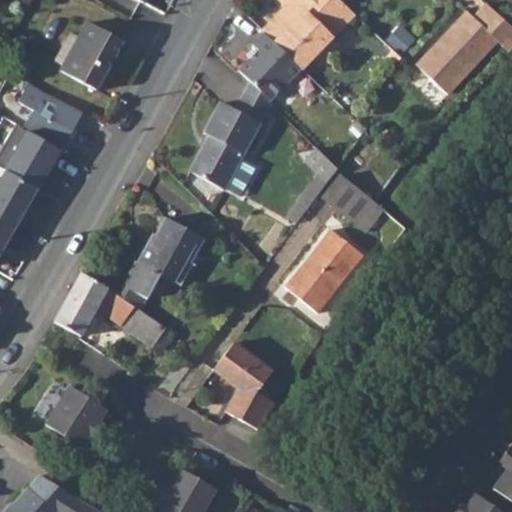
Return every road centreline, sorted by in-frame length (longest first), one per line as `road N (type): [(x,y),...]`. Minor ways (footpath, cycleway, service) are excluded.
road 1 (tertiary): [(0,363),(200,0)]
road 2 (residential): [(143,406),(324,511)]
road 3 (residential): [(405,511),(490,395),(511,380)]
